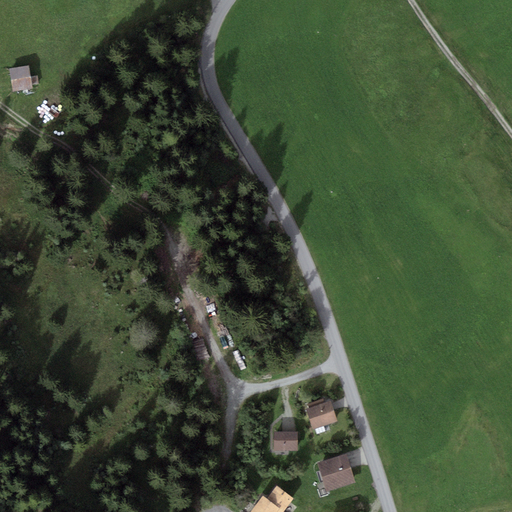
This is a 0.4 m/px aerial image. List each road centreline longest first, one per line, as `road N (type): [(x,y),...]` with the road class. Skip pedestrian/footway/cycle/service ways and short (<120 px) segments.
road 1 (unclassified): [(227,0),(207,43),(213,94),(293,234),(388,511)]
road 2 (track): [(0,105),(158,224),(236,394)]
road 3 (track): [(511,136),(414,0)]
road 4 (track): [(236,394),(223,463),(206,475),(195,511)]
